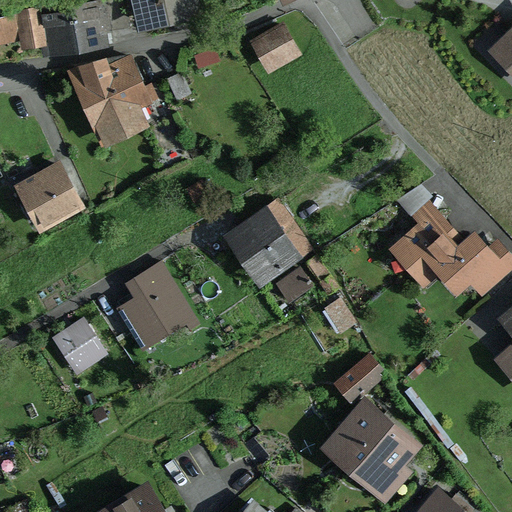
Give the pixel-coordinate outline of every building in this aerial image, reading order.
[(129,25),(123,0),(100,0),(70,5),(78,44),(102,41),(100,30),(129,25)] [(135,0),(142,21),(195,9),(192,0),(135,0)] [(42,39),(44,50),(78,44),(70,5),(40,12),(39,9),(0,17),(0,40),(24,36),(25,42),(42,39)] [(257,41),(271,64),(294,52),(281,28),(257,41)] [(511,62),(511,33),(497,48),(511,62)] [(146,97),(128,55),(98,60),(75,70),(106,137),(144,121),(135,102),(146,97)] [(167,77),(177,99),(191,93),(181,71),(167,77)] [(9,81),(0,82),(0,119),(18,115),(9,81)] [(21,190),(39,224),(77,203),(56,163),(41,171),(44,178),(21,190)] [(411,212),(424,200),(414,188),(399,197),(411,212)] [(282,264),(279,258),(306,239),(278,199),(233,232),(264,277),(282,264)] [(398,246),(426,278),(441,265),(464,245),(453,232),(449,236),(432,216),(436,213),(427,203),(414,215),(422,224),(398,246)] [(490,257),(473,237),(464,245),(441,265),(459,285),(478,268),(491,282),(511,263),(511,261),(500,248),(490,257)] [(330,293),(339,287),(315,253),(306,260),(330,293)] [(181,309),(191,326),(198,322),(161,261),(134,277),(143,292),(119,306),(137,336),(181,309)] [(279,283),(290,299),(311,285),(299,269),(279,283)] [(341,328),(355,319),(342,298),(328,307),(341,328)] [(90,352),(94,358),(105,350),(85,319),(54,338),(72,364),(90,352)] [(339,380),(353,395),(379,374),(376,370),(380,367),(369,354),(339,380)] [(369,406),(335,444),(357,464),(381,484),(400,462),(396,459),(411,442),(369,406)] [(354,511),(361,504),(362,505),(381,484),(357,464),(323,502),(334,511),(354,511)] [(160,511),(145,487),(103,511),(160,511)] [(483,511),(459,491),(450,502),(439,492),(422,511),(483,511)]
